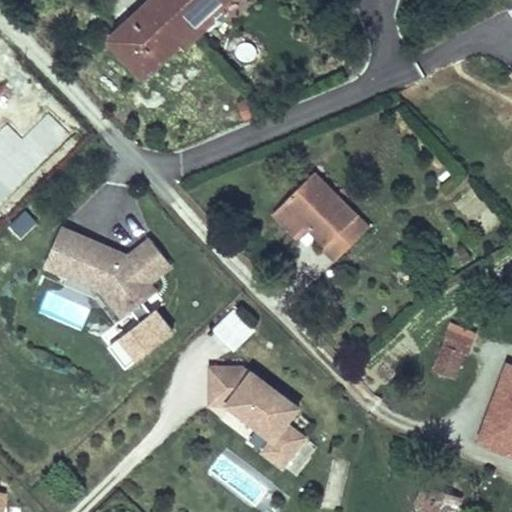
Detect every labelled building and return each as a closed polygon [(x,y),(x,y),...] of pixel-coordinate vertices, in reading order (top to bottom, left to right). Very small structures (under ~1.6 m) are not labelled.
[(222,0),(139,0),(101,37),(141,78),(177,43),(181,47),(214,17),(209,12),(222,0)] [(260,105),(252,91),(234,102),(241,115),(260,105)] [(337,258),(372,222),(317,167),(272,213),(298,237),(309,226),(327,243),(324,245),(337,258)] [(19,242),(38,222),(25,210),(6,230),(19,242)] [(150,233),(129,249),(63,220),(44,262),(100,287),(122,315),(159,287),(154,281),(174,265),(150,233)] [(127,363),(177,325),(159,301),(108,339),(127,363)] [(257,328),(235,306),(213,327),(236,350),(257,328)] [(477,328),(453,318),(432,368),(456,378),(477,328)] [(511,359),(508,358),(478,438),(510,450),(511,446),(511,359)] [(286,468),(310,434),(290,420),(304,401),(254,363),(243,376),(243,361),(208,361),(208,399),(226,399),(225,400),(270,434),(260,449),(286,468)] [(427,508),(425,511),(468,511),(473,496),(452,489),(461,461),(446,456),(436,485),(424,481),(416,505),(427,508)]
